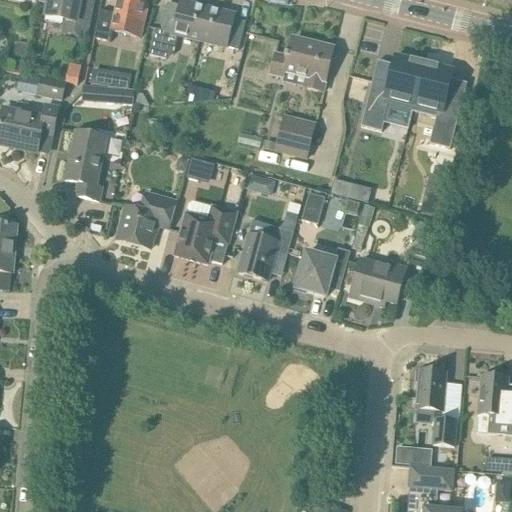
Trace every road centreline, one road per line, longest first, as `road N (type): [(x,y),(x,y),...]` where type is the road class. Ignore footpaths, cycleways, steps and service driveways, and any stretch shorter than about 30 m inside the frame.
road 1 (residential): [(378,354),(102,279),(72,261),(41,226)]
road 2 (residential): [(29,511),(41,226)]
road 3 (residential): [(369,511),(378,354)]
road 4 (secondary): [(511,37),(364,0)]
road 5 (residential): [(511,342),(404,336),(378,354)]
